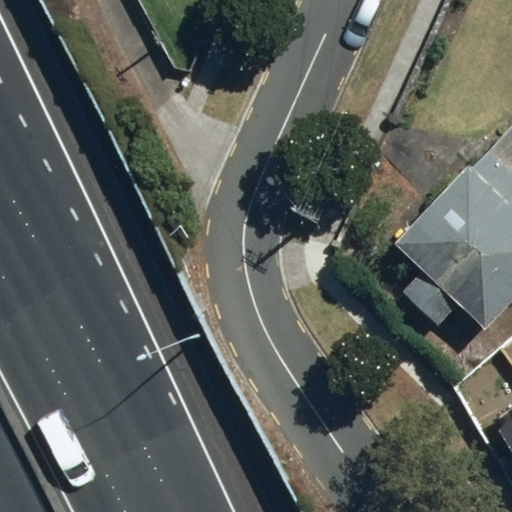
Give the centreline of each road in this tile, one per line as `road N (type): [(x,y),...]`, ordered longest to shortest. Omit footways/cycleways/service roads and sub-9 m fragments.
road 1 (residential): [(379,511),(272,350),(241,270),(239,233),(251,185),(333,0)]
road 2 (motorway): [(0,271),(121,511)]
